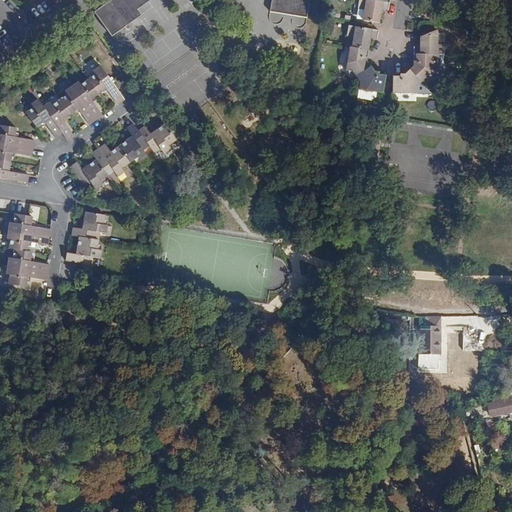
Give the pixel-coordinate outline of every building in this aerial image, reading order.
[(110,0),(94,12),(112,36),(133,20),(142,15),(137,9),(150,0),(272,0),(270,11),(307,17),(309,0),(110,0)] [(364,9),(362,20),(380,23),(382,9),(388,10),(389,10),(390,3),(369,0),(359,0),(358,8),(364,9)] [(142,15),(133,20),(142,32),(150,27),(142,15)] [(352,47),(369,50),(371,37),(378,38),(379,31),(349,25),(347,36),(353,37),(352,47)] [(433,55),(444,55),(444,44),(438,45),(438,31),(437,30),(421,36),(420,47),(414,47),(414,54),(433,55)] [(357,76),(371,67),(371,66),(367,62),(367,61),(369,50),(352,47),(350,47),(346,70),(353,71),(357,76)] [(409,70),(421,82),(426,78),(433,78),(433,55),(414,54),(414,66),(409,70)] [(96,74),(89,79),(99,93),(107,88),(118,104),(122,102),(124,100),(112,81),(101,66),(94,71),(96,74)] [(359,88),(383,92),(386,73),(374,72),(371,67),(357,76),(360,81),(359,88)] [(417,86),(421,82),(409,70),(405,74),(393,74),(392,93),(416,94),(417,86)] [(73,85),(72,86),(96,120),(100,117),(103,115),(91,99),(99,93),(89,79),(81,85),(79,81),(73,85)] [(67,94),(60,100),(70,114),(78,108),(90,125),(94,122),(96,120),(72,86),(70,87),(65,91),(67,94)] [(323,95),(314,93),(313,100),(322,102),(323,95)] [(62,133),(44,107),(38,99),(37,100),(31,104),(34,107),(26,113),(36,127),(45,121),(56,138),(59,136),(62,133)] [(70,114),(60,100),(52,105),(50,102),(44,107),(62,133),(68,141),(71,138),(74,136),(63,120),(70,114)] [(0,142),(33,148),(34,144),(35,140),(15,137),(16,127),(0,124),(0,142)] [(119,146),(130,162),(138,156),(140,160),(147,155),(143,150),(149,146),(139,131),(134,124),(131,126),(128,128),(133,136),(119,146)] [(149,146),(154,152),(160,148),(164,153),(171,149),(168,145),(176,139),(165,124),(151,134),(146,126),(142,129),(139,131),(149,146)] [(33,148),(0,142),(0,160),(11,162),(12,153),(32,156),(33,152),(33,148)] [(122,168),(130,162),(119,146),(111,152),(105,144),(102,147),(92,154),(96,160),(108,175),(114,171),(118,176),(124,172),(122,168)] [(11,162),(0,160),(0,178),(27,183),(28,178),(29,175),(9,172),(11,162)] [(100,181),(108,175),(96,160),(82,170),(77,162),(74,164),(70,167),(86,188),(92,184),(96,189),(102,185),(100,181)] [(72,235),(80,237),(99,240),(100,232),(106,233),(108,225),(103,225),(105,215),(86,212),(83,229),(74,227),(73,232),(72,235)] [(9,230),(49,237),(50,233),(51,229),(31,226),(33,216),(28,216),(27,215),(15,214),(14,223),(10,222),(9,230)] [(10,248),(14,249),(27,251),(29,242),(48,245),(49,241),(49,237),(9,230),(7,238),(11,239),(10,248)] [(66,260),(83,263),(92,265),(94,257),(100,258),(101,250),(97,249),(99,240),(80,237),(77,254),(67,252),(67,256),(66,260)] [(8,266),(49,272),(49,268),(50,264),(34,262),(30,261),(32,253),(32,252),(27,251),(14,249),(13,258),(9,258),(8,266)] [(28,277),(48,280),(48,276),(49,272),(8,266),(7,274),(10,274),(9,284),(26,287),(28,277)] [(309,299),(296,339),(319,350),(330,305),(309,299)] [(446,326),(463,324),(462,315),(445,316),(446,326)] [(418,322),(419,357),(430,356),(438,356),(439,356),(438,322),(418,322)] [(367,364),(359,361),(356,371),(359,374),(363,375),(367,364)] [(413,389),(433,394),(437,381),(416,376),(413,389)] [(511,415),(511,399),(495,403),(497,417),(511,415)]
